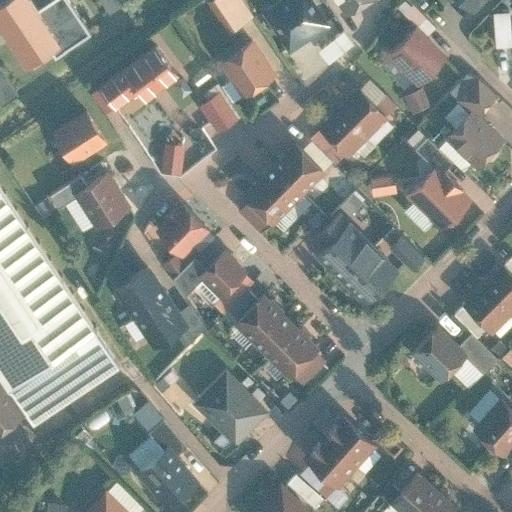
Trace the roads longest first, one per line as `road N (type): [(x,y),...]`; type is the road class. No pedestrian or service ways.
road 1 (residential): [(304,91),(196,176),(369,350)]
road 2 (residential): [(341,378),(498,511)]
road 3 (residential): [(369,350),(511,204)]
road 4 (residential): [(213,511),(341,378)]
